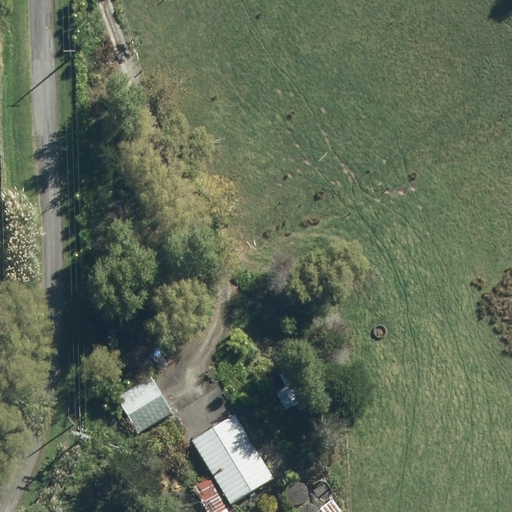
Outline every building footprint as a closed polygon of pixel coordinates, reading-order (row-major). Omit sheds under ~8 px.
[(312,400),(296,368),(282,375),(289,388),(280,392),(290,411),(312,400)] [(145,373),(113,392),(139,436),(171,416),(145,373)] [(240,417),(196,442),(216,477),(234,509),(278,485),(240,417)] [(235,511),(234,509),(216,477),(195,489),(207,511),(235,511)] [(302,509),(305,508),(305,509),(304,511),(303,511),(346,511),(338,500),(324,510),(322,507),(320,506),(319,505),(317,505),(315,504),(313,504),(311,505),(311,504),(312,502),(313,500),(313,498),(313,496),(313,494),(312,492),(311,490),(310,488),(309,487),(307,486),(305,485),(303,485),(301,484),(299,485),(297,485),(295,486),(293,487),(292,489),(290,490),(289,492),(289,494),(289,496),(289,499),(289,501),(290,503),(291,504),(293,506),(294,507),(296,508),(298,509),(300,509),(302,509)]
